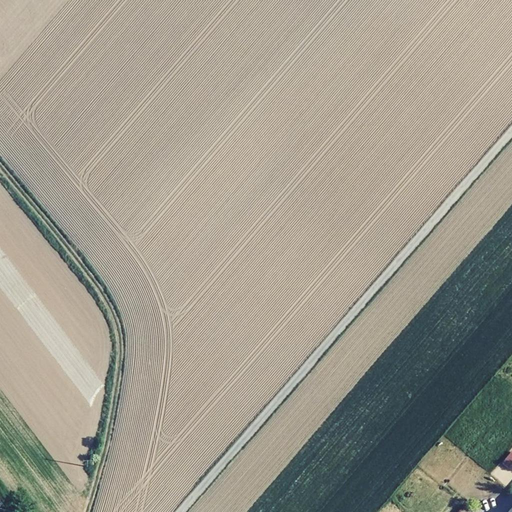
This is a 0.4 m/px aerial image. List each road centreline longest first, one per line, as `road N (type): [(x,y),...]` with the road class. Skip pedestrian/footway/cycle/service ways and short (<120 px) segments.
road 1 (track): [(511,134),(178,511)]
road 2 (track): [(88,511),(119,381),(121,336),(112,304),(0,163)]
